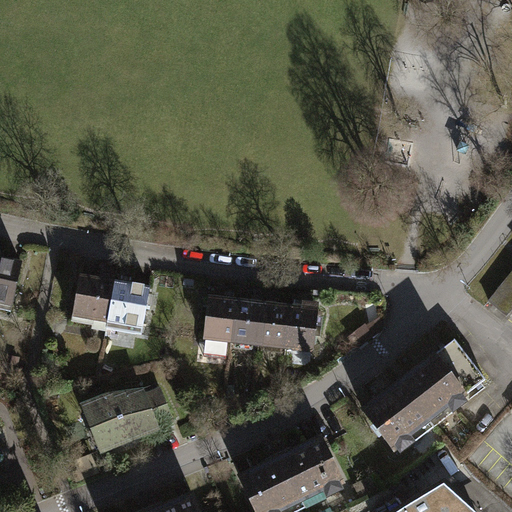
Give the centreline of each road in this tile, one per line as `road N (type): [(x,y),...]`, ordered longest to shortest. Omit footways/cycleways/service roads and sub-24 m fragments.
road 1 (residential): [(48,511),(316,391),(438,292)]
road 2 (residential): [(438,292),(227,270),(0,224)]
